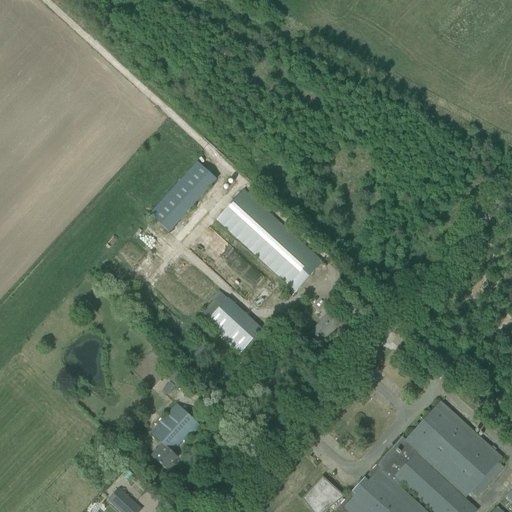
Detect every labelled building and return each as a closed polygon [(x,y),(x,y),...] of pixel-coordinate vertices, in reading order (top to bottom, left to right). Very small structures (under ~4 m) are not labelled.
[(168,232),(216,180),(197,162),(149,215),(168,232)] [(244,191),(217,220),(296,292),(322,263),(244,191)] [(239,355),(262,329),(218,291),(215,294),(217,296),(198,317),(239,355)] [(340,323),(332,317),(329,314),(312,332),(323,342),(340,323)] [(200,342),(191,354),(200,361),(209,349),(200,342)] [(181,362),(167,378),(179,388),(192,372),(181,362)] [(323,478),(313,489),(314,490),(314,489),(316,490),(306,502),(307,502),(314,511),(321,511),(329,507),(334,511),(333,511),(427,511),(399,486),(402,483),(433,511),(476,511),(478,510),(465,498),(470,492),(477,498),(503,468),(498,462),(502,458),(441,402),(406,440),(402,437),(404,436),(403,435),(372,469),(376,473),(368,481),(364,478),(358,484),(352,492),(356,495),(348,504),(344,500),(340,497),(342,496),(341,495),(341,496),(323,480),(323,479),(323,478)] [(155,460),(160,464),(168,471),(174,465),(172,463),(177,457),(171,452),(184,439),(187,441),(200,426),(193,420),(176,405),(150,434),(166,448),(155,460)] [(114,431),(123,440),(129,434),(120,425),(114,431)] [(139,511),(141,510),(119,490),(109,501),(121,511),(139,511)]
